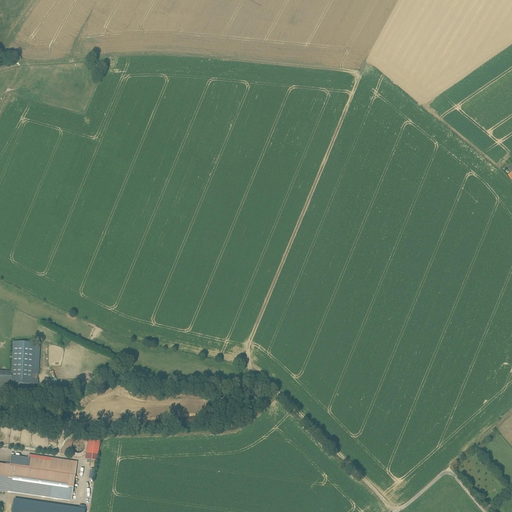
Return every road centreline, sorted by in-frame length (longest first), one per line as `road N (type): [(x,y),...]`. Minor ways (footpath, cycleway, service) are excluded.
road 1 (track): [(215,57),(159,52),(0,69)]
road 2 (unclassified): [(485,511),(448,468),(396,511)]
